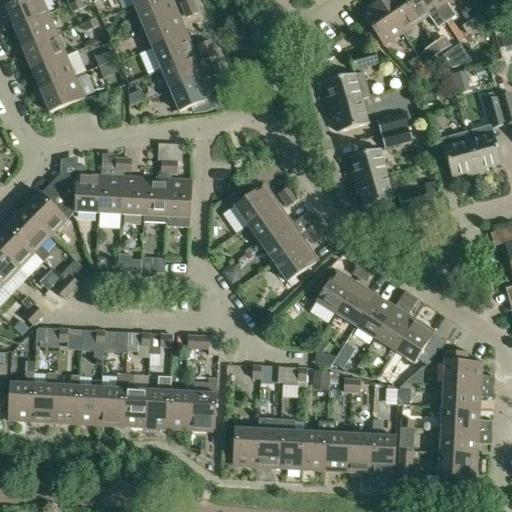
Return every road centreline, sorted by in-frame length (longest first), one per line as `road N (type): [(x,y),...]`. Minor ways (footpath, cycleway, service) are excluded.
road 1 (residential): [(204,287),(97,282),(80,317),(222,324)]
road 2 (residential): [(410,284),(349,243),(260,114)]
road 3 (residential): [(36,162),(53,147),(203,129)]
road 4 (residential): [(203,129),(204,287)]
road 5 (residential): [(505,380),(503,341),(410,284)]
road 6 (residential): [(410,284),(463,216),(511,203)]
